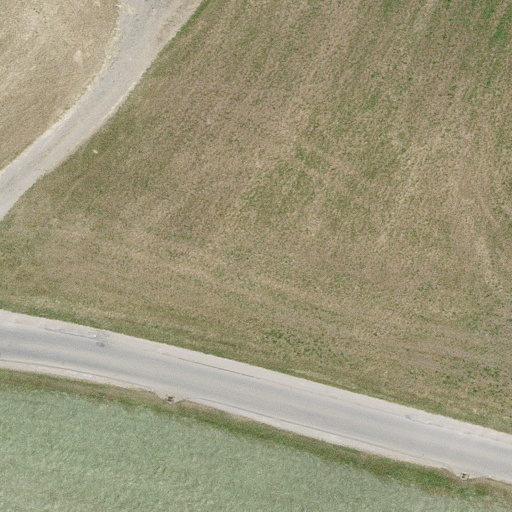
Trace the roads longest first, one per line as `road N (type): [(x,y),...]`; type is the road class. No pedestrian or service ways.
road 1 (unclassified): [(511,463),(186,374),(0,337)]
road 2 (track): [(0,191),(120,61),(118,0)]
